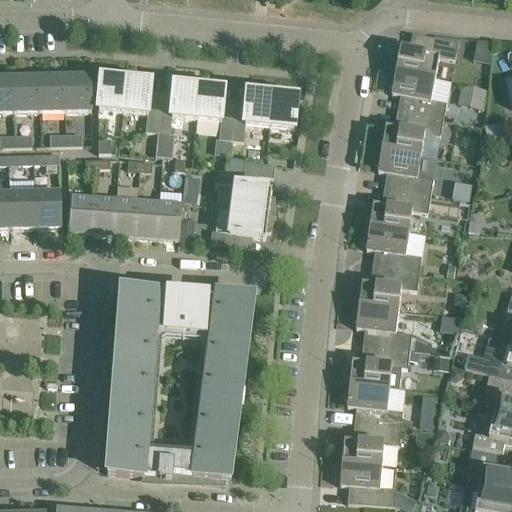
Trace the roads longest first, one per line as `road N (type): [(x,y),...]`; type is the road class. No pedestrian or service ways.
road 1 (unclassified): [(350,54),(354,78),(297,511)]
road 2 (unclassified): [(105,18),(328,41),(350,54)]
road 3 (residential): [(71,479),(86,449),(99,301),(91,275)]
road 4 (residential): [(511,30),(402,18),(380,22),(350,54)]
road 5 (residential): [(71,479),(97,491),(231,511)]
road 6 (residential): [(249,281),(91,275)]
